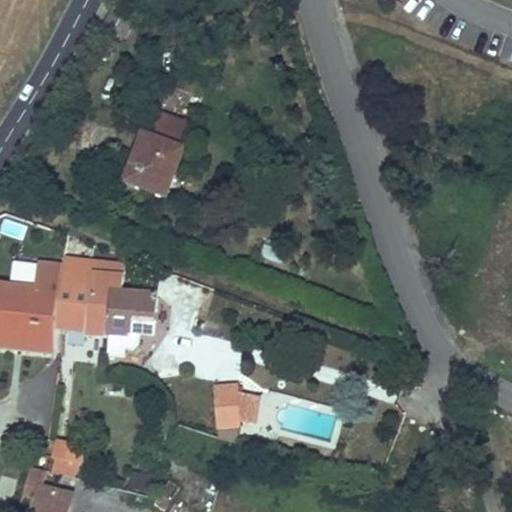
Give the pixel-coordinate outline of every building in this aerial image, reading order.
[(126,39),(139,16),(122,0),(116,0),(98,35),(126,39)] [(154,112),(145,136),(184,151),(192,126),(154,112)] [(145,136),(128,182),(167,197),(184,151),(145,136)] [(97,253),(69,245),(64,269),(61,291),(109,298),(110,292),(122,293),(126,265),(97,263),(97,253)] [(33,290),(0,284),(0,344),(52,352),(57,317),(61,291),(64,269),(41,264),(33,290)] [(106,333),(109,298),(61,291),(57,317),(64,318),(63,327),(106,333)] [(122,293),(110,292),(109,298),(106,333),(104,359),(126,359),(130,335),(155,337),(156,328),(159,306),(137,302),(136,298),(122,293)] [(169,308),(159,306),(156,328),(165,330),(169,308)] [(233,378),(213,380),(218,421),(238,419),(237,415),(234,388),(233,378)] [(263,395),(234,388),(237,415),(258,419),(263,395)] [(55,402),(30,390),(10,431),(35,443),(55,402)] [(81,468),(85,448),(57,442),(52,461),(55,462),(80,467),(81,468)] [(77,481),(80,467),(55,462),(52,475),(77,481)] [(67,511),(71,499),(38,492),(41,476),(26,472),(19,505),(34,507),(33,511),(67,511)]
